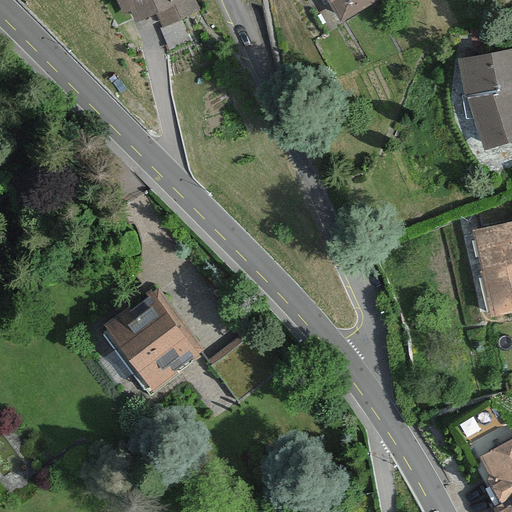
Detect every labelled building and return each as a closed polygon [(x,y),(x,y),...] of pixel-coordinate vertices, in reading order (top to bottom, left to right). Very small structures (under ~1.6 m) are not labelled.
[(116,0),(122,13),(135,7),(141,21),(158,13),(165,29),(201,13),(195,0),(116,0)] [(364,0),(303,0),(319,26),(364,0)] [(511,43),(460,49),(465,93),(483,142),(511,131),(511,43)] [(511,214),(474,222),(492,309),(511,304),(511,214)] [(157,289),(111,325),(161,388),(207,351),(157,289)] [(253,335),(215,363),(245,401),(282,372),(253,335)] [(511,511),(511,437),(483,452),(511,511)]
